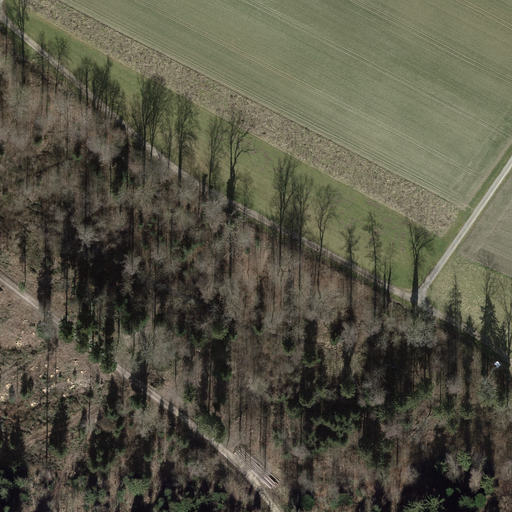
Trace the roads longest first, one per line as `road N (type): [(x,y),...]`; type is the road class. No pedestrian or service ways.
road 1 (track): [(0,14),(184,179),(418,301),(511,365)]
road 2 (track): [(0,271),(74,341),(244,469),(275,511)]
road 3 (track): [(511,167),(418,301)]
